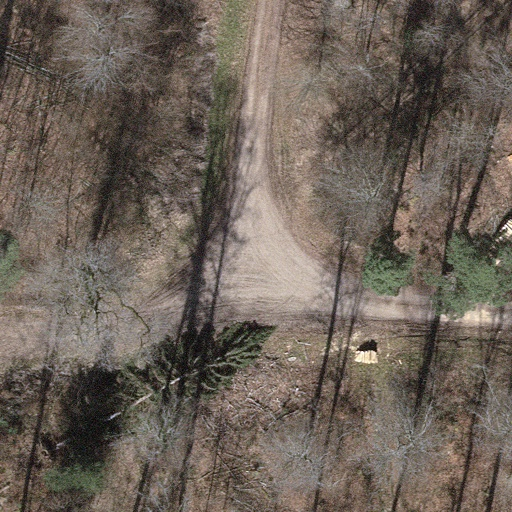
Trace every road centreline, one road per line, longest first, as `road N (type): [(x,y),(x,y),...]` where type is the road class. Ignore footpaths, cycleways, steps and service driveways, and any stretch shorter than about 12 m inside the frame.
road 1 (track): [(511,316),(246,279),(270,0)]
road 2 (track): [(246,279),(0,252)]
